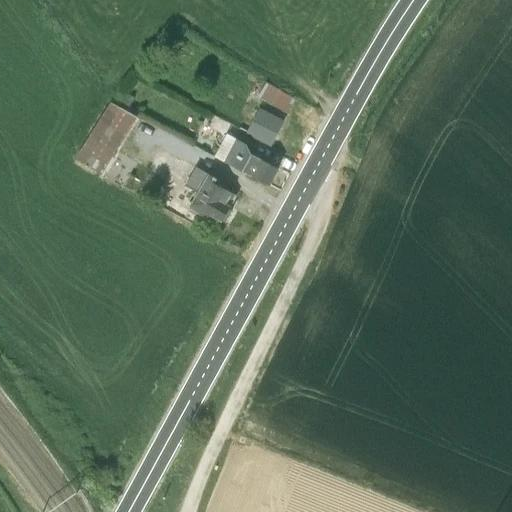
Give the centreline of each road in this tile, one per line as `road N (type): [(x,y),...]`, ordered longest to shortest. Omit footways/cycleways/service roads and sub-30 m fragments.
road 1 (secondary): [(129,511),(413,0)]
road 2 (track): [(324,152),(325,198),(311,238),(185,511)]
